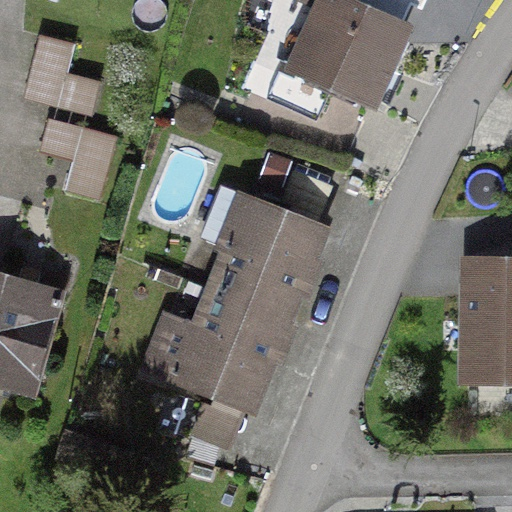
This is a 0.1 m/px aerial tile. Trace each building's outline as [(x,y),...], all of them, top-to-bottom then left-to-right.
[(423,0),(330,0),(330,2),(326,0),(324,0),(293,71),(367,104),(384,66),(395,71),(406,45),(395,40),(399,32),(396,31),(407,7),(418,12),(423,0)] [(40,42),(25,101),(84,116),(91,86),(62,78),(70,50),(40,42)] [(69,163),(61,191),(91,200),(107,141),(49,125),(40,155),(69,163)] [(313,237),(310,236),(246,210),(249,203),(224,193),(216,196),(201,234),(204,242),(229,252),(213,294),(280,321),(313,237)] [(511,265),(458,266),(459,384),(511,383),(511,265)] [(0,392),(30,401),(58,303),(14,290),(16,282),(0,277),(0,392)] [(244,403),(247,405),(280,321),(213,294),(179,378),(244,403)]
